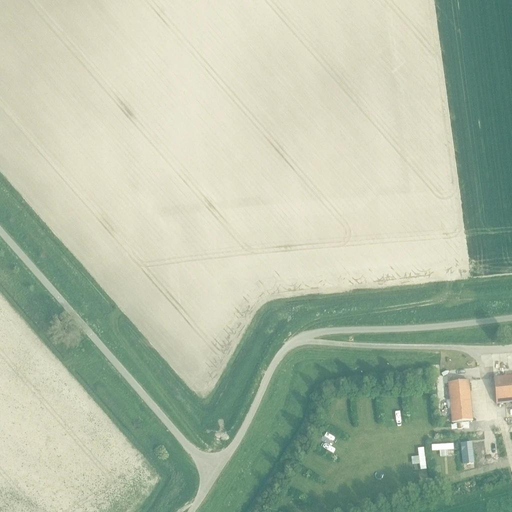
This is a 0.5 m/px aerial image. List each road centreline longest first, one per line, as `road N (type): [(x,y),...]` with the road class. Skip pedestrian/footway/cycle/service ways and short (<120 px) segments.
road 1 (unclassified): [(213,475),(244,432),(276,357),(298,338),(511,319)]
road 2 (unclassified): [(213,475),(0,231)]
